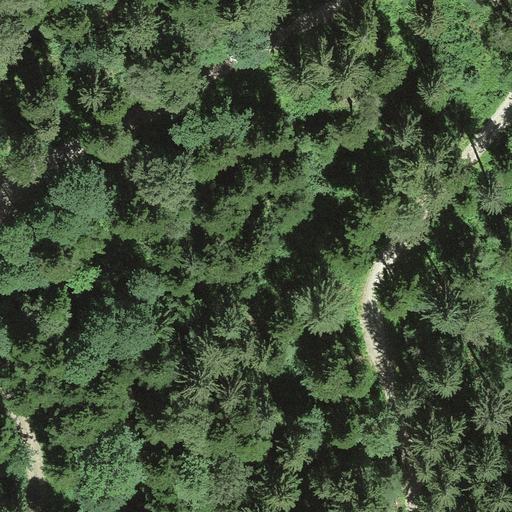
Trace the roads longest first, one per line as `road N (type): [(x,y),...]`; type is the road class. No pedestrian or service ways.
road 1 (track): [(420,511),(416,450),(371,314),(380,266),(511,99)]
road 2 (track): [(0,199),(358,0)]
